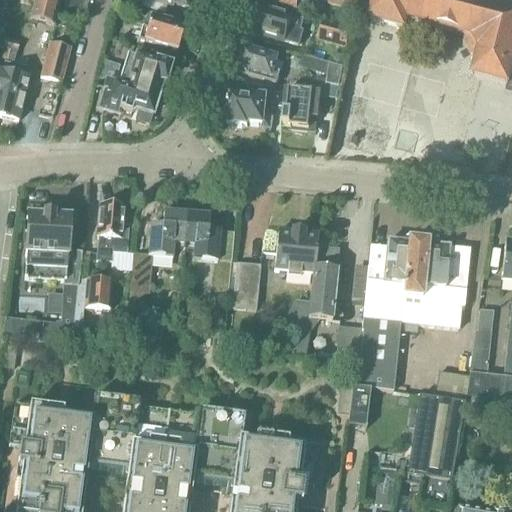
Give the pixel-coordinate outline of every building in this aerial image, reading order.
[(35,0),(30,21),(53,28),(60,0),(35,0)] [(143,0),(116,0),(116,1),(141,8),(143,0)] [(192,0),(157,0),(189,9),(192,0)] [(263,0),(296,9),(298,0),(263,0)] [(356,11),(359,0),(329,0),(329,4),(356,11)] [(511,0),(378,0),(373,22),(406,31),(409,22),(469,37),(467,46),(474,57),(480,58),(475,77),(507,85),(506,92),(511,93),(511,0)] [(131,7),(116,2),(114,11),(129,15),(131,7)] [(299,48),(304,33),(301,32),(304,22),(260,9),(257,19),(253,21),(251,28),(253,32),(253,34),(299,48)] [(135,16),(133,25),(142,28),(138,41),(177,52),(184,28),(156,19),(157,17),(146,14),(145,19),(135,16)] [(346,49),(351,33),(324,24),(319,40),(346,49)] [(0,49),(0,51),(3,52),(17,55),(20,43),(3,39),(0,49)] [(41,78),(62,84),(70,51),(49,45),(41,78)] [(277,85),(280,73),(273,71),(276,60),(252,52),(252,51),(245,49),(239,69),(242,70),(242,69),(252,72),(250,77),(277,85)] [(123,69),(119,81),(162,94),(166,82),(168,82),(171,72),(169,72),(170,68),(127,54),(123,69)] [(310,71),(313,60),(304,57),(300,68),(310,71)] [(313,60),(310,71),(327,76),(329,64),(313,60)] [(98,72),(108,75),(117,77),(119,68),(101,62),(98,72)] [(327,76),(324,95),(325,98),(336,100),(339,88),(343,69),(329,64),(327,76)] [(30,75),(27,71),(4,65),(2,74),(0,73),(0,97),(3,98),(0,110),(0,118),(19,124),(29,81),(28,81),(30,75)] [(108,75),(98,72),(95,81),(101,83),(107,79),(108,75)] [(162,94),(119,81),(117,87),(105,83),(97,108),(119,115),(119,112),(129,115),(131,110),(140,113),(137,122),(148,125),(158,94),(161,96),(162,94)] [(247,123),(262,125),(262,131),(271,132),(276,90),(264,88),(263,95),(252,94),(250,96),(250,98),(231,96),(231,104),(228,104),(226,125),(247,127),(247,123)] [(318,120),(322,94),(287,90),(282,127),(291,128),(291,129),(309,131),(311,119),(318,120)] [(123,208),(118,208),(115,206),(109,205),(106,207),(100,206),(98,238),(97,262),(111,263),(112,253),(127,254),(128,226),(122,225),(123,208)] [(184,252),(187,214),(165,212),(163,227),(151,226),(148,257),(173,259),(174,251),(184,252)] [(210,217),(187,214),(184,252),(194,253),(193,261),(212,263),(218,264),(221,233),(209,232),(210,217)] [(81,282),(82,254),(67,253),(69,219),(55,218),(55,217),(43,217),(43,218),(29,217),(25,281),(64,283),(64,287),(80,288),(81,282)] [(312,277),(317,250),(318,237),(278,233),(274,273),(312,277)] [(501,282),(511,283),(511,241),(510,242),(508,244),(505,244),(501,282)] [(463,311),(469,252),(387,244),(387,251),(370,249),(363,322),(379,324),(379,325),(399,327),(400,327),(457,333),(460,311),(463,311)] [(339,252),(317,250),(312,277),(308,321),(331,323),(339,252)] [(130,293),(148,295),(149,287),(145,286),(148,262),(133,260),(130,293)] [(212,263),(210,293),(228,295),(231,265),(218,264),(212,263)] [(260,273),(236,270),(232,310),(256,312),(260,273)] [(81,282),(80,288),(79,309),(87,309),(87,310),(113,311),(114,283),(88,282),(81,282)] [(80,288),(64,287),(62,323),(6,319),(4,338),(78,344),(79,309),(80,288)] [(463,406),(461,422),(511,427),(511,412),(511,300),(503,380),(468,376),(468,380),(463,406)] [(485,376),(493,314),(480,313),(478,334),(476,334),(471,373),(485,376)] [(355,366),(352,391),(369,393),(392,395),(392,394),(395,375),(400,327),(399,327),(379,325),(379,324),(363,322),(362,332),(358,364),(358,366),(356,366),(355,366)] [(358,364),(362,332),(338,330),(335,364),(355,366),(356,366),(358,366),(358,364)] [(309,335),(297,334),(294,339),(290,358),(305,360),(309,335)] [(319,511),(332,417),(17,376),(0,505),(0,511),(319,511)] [(437,376),(433,401),(463,406),(468,380),(437,376)] [(352,391),(347,427),(365,429),(369,393),(352,391)] [(463,406),(433,401),(419,399),(407,473),(451,480),(453,472),(461,422),(463,406)] [(394,482),(405,483),(406,477),(395,475),(396,470),(380,469),(376,504),(391,506),(394,482)] [(451,480),(451,484),(461,485),(463,473),(453,472),(451,480)] [(407,473),(406,477),(405,483),(421,486),(417,506),(446,510),(451,484),(451,480),(407,473)]
